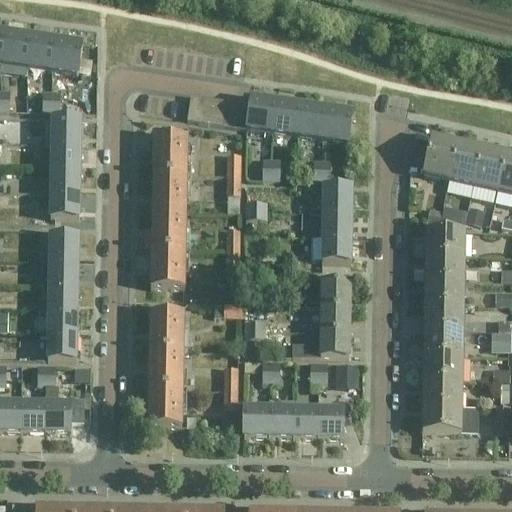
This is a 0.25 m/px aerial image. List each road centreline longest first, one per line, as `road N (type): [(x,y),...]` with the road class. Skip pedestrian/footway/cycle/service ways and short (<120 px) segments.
road 1 (residential): [(106,478),(116,89),(137,79),(245,93)]
road 2 (residential): [(379,483),(382,103)]
road 3 (residential): [(379,483),(106,478)]
road 4 (residential): [(511,484),(379,483)]
